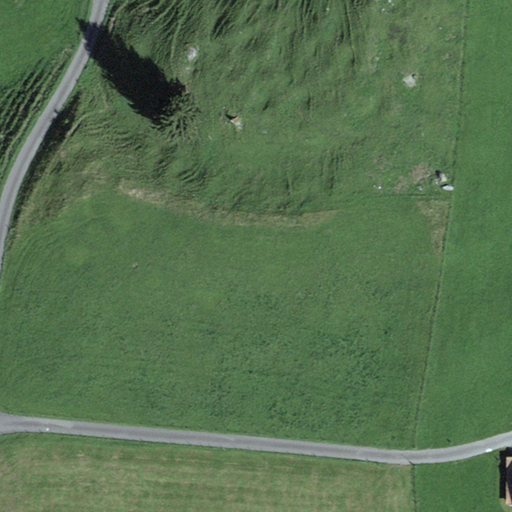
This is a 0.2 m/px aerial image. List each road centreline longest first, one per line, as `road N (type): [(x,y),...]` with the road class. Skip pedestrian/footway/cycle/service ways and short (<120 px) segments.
road 1 (track): [(0,427),(413,459),(511,441)]
road 2 (track): [(0,209),(28,142),(86,48),(100,0)]
